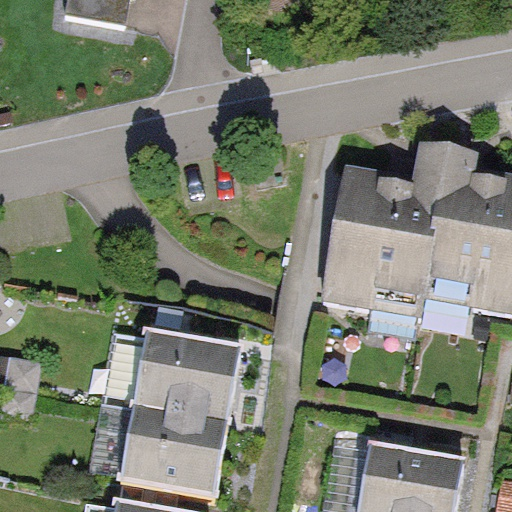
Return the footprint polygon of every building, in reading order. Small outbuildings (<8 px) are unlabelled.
[(66,0),(61,26),(124,38),(130,0),(66,0)] [(312,0),(270,0),(267,31),(308,35),(312,0)] [(511,322),(511,194),(471,188),(474,171),(427,163),(421,200),(347,188),(327,307),(373,315),(369,340),(420,349),(429,295),(474,302),(471,316),(511,322)] [(217,506),(242,362),(148,346),(123,490),(217,506)] [(43,370),(0,361),(0,393),(9,395),(4,423),(32,429),(43,370)] [(458,511),(464,475),(371,459),(362,511),(458,511)]
